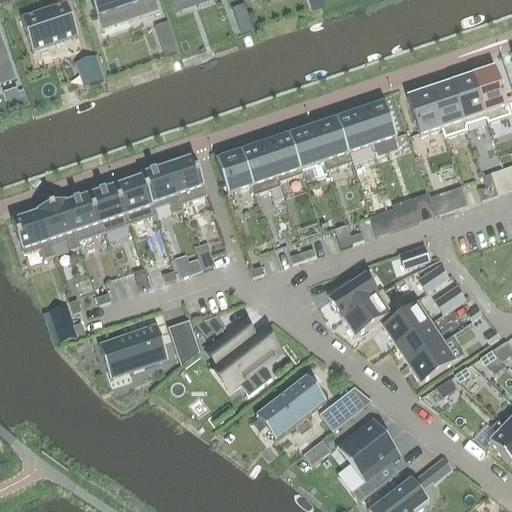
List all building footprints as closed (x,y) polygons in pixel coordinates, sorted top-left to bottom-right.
[(88,0),(96,21),(124,11),(128,24),(159,13),(154,0),(88,0)] [(77,40),(66,6),(20,21),(32,55),(34,55),(33,52),(74,37),(75,40),(77,40)] [(243,7),(232,11),(235,20),(247,17),(243,7)] [(170,34),(157,38),(165,61),(178,56),(170,34)] [(0,87),(16,82),(3,45),(0,45),(0,87)] [(94,60),(81,64),(89,88),(102,84),(94,60)] [(486,122),(485,122),(487,127),(510,119),(494,71),(471,79),(486,122)] [(464,129),(465,129),(485,122),(486,122),(471,79),(450,86),(464,129)] [(441,132),(440,132),(443,141),(467,133),(465,129),(464,129),(450,86),(428,94),(441,132)] [(16,90),(3,95),(10,115),(28,109),(23,93),(18,95),(16,90)] [(441,132),(428,94),(406,101),(419,139),(440,132),(441,132)] [(384,106),(359,114),(371,149),(396,140),(384,106)] [(359,114),(335,122),(347,157),(348,157),(371,149),(359,114)] [(323,165),(326,174),(351,166),(348,157),(347,157),(335,122),(311,131),(323,165)] [(287,139),(299,173),(300,173),(323,165),(311,131),(287,139)] [(277,186),(278,186),(302,177),(300,173),(299,173),(287,139),(263,147),(277,186)] [(251,190),(254,199),(279,190),(278,186),(277,186),(263,147),(239,155),(251,190)] [(251,190),(239,155),(215,163),(226,198),(251,190)] [(193,161),(166,170),(176,199),(179,207),(206,198),(203,190),(193,161)] [(166,170),(139,179),(140,181),(141,181),(150,208),(151,208),(152,210),(153,212),(168,206),(172,217),(181,213),(179,207),(176,199),(166,170)] [(497,199),(489,177),(481,180),(485,190),(489,202),(497,199)] [(140,181),(115,189),(125,219),(128,227),(155,218),(153,212),(152,210),(151,208),(150,208),(141,181),(140,181)] [(115,189),(89,198),(99,228),(102,236),(128,227),(125,219),(115,189)] [(489,202),(485,190),(477,193),(481,204),(489,202)] [(434,220),(453,214),(447,195),(428,201),(434,220)] [(65,206),(63,207),(74,236),(76,245),(102,236),(99,228),(89,198),(65,206)] [(64,204),(36,214),(37,216),(38,216),(48,245),(49,249),(66,243),(69,253),(78,250),(76,245),(74,236),(63,207),(65,206),(64,204)] [(394,216),(400,232),(419,225),(414,210),(394,216)] [(381,217),(388,236),(400,232),(394,216),(393,213),(381,217)] [(37,216),(11,225),(21,254),(22,258),(40,252),(43,262),(52,259),(49,249),(48,245),(38,216),(37,216)] [(351,248),(363,244),(360,236),(349,240),(351,248)] [(351,248),(349,240),(337,244),(340,252),(351,248)] [(301,256),(304,264),(315,260),(312,252),(301,256)] [(423,252),(399,259),(403,272),(427,264),(423,252)] [(304,264),(301,256),(290,260),(292,268),(304,264)] [(212,270),(208,259),(199,262),(203,274),(212,270)] [(188,267),(191,277),(200,274),(196,264),(188,267)] [(249,274),(252,282),(263,278),(260,270),(249,274)] [(439,271),(418,285),(425,296),(446,282),(439,271)] [(161,279),(164,287),(176,283),(173,275),(161,279)] [(338,297),(328,304),(341,323),(342,322),(376,298),(363,280),(351,288),(349,285),(336,294),(338,297)] [(150,292),(147,284),(136,288),(138,295),(150,292)] [(456,292),(434,305),(442,317),(463,303),(456,292)] [(376,298),(342,322),(355,340),(394,312),(382,294),(376,298)] [(110,305),(107,297),(96,301),(98,309),(110,305)] [(73,318),(80,315),(77,304),(69,306),(73,318)] [(48,316),(59,347),(85,338),(81,326),(73,329),(66,310),(48,316)] [(416,310),(382,332),(394,350),(428,328),(416,310)] [(476,311),(466,318),(470,325),(481,318),(476,311)] [(216,320),(194,327),(206,342),(213,336),(215,339),(225,332),(216,320)] [(106,374),(125,367),(128,377),(167,364),(155,328),(97,348),(106,374)] [(428,328),(394,350),(407,369),(440,347),(428,328)] [(239,350),(228,335),(205,353),(216,368),(211,372),(228,394),(238,387),(247,400),(271,382),(261,369),(279,355),(261,333),(253,339),(239,350)] [(494,334),(484,341),(488,348),(498,341),(494,334)] [(199,356),(195,345),(174,353),(180,370),(199,356)] [(511,357),(504,346),(490,355),(497,367),(511,357)] [(440,347),(407,369),(419,387),(453,365),(440,347)] [(489,355),(479,362),(484,369),(494,362),(489,355)] [(459,386),(469,379),(464,372),(454,379),(459,386)] [(325,406),(312,388),(306,381),(305,380),(255,419),(256,421),(261,417),(278,440),(273,443),(274,445),(295,429),(305,422),(325,406)] [(435,392),(442,402),(455,393),(449,383),(435,392)] [(351,421),(337,404),(318,419),(324,426),(332,436),(351,421)] [(399,457),(398,458),(372,423),(371,421),(335,449),(336,451),(363,486),(367,483),(372,479),(379,489),(397,475),(390,466),(400,458),(399,457)] [(511,422),(504,431),(503,432),(511,440),(511,422)] [(511,440),(503,432),(504,431),(497,424),(490,431),(496,438),(488,447),(511,470),(511,440)] [(295,449),(302,458),(321,444),(332,436),(324,426),(295,449)] [(302,459),(311,470),(330,455),(321,444),(302,459)] [(442,461),(423,476),(433,489),(452,474),(442,461)] [(418,511),(428,505),(409,481),(370,511),(418,511)]
